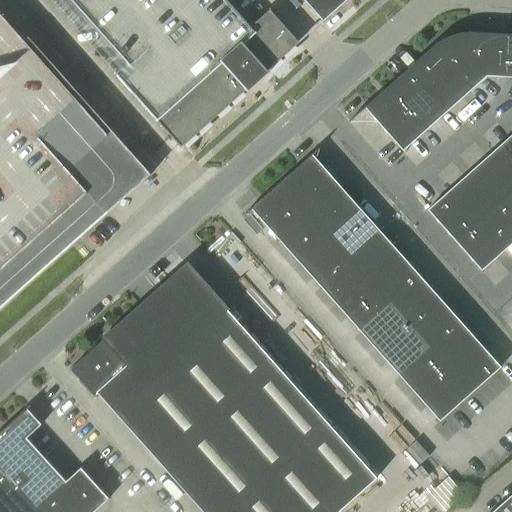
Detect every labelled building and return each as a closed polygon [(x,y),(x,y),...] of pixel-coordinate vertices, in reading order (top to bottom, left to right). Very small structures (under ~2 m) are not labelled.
[(68,0),(127,66),(115,77),(180,149),(298,44),(269,11),(249,28),(228,5),(233,0),(301,0),(321,22),(320,23),(321,24),(347,0),(68,0)] [(0,309),(79,239),(150,176),(27,38),(23,42),(0,16),(0,309)] [(503,79),(505,42),(491,41),(491,35),(471,34),(466,34),(460,35),(454,36),(450,38),(444,40),(439,43),(435,46),(432,49),(470,92),(486,78),(503,79)] [(511,42),(505,42),(503,79),(511,79),(511,42)] [(424,63),(413,73),(447,112),(470,92),(432,49),(420,59),(424,63)] [(398,79),(387,89),(425,132),(447,112),(413,73),(402,83),(398,79)] [(387,89),(364,109),(402,152),(425,132),(387,89)] [(511,170),(511,135),(494,151),(511,170)] [(511,189),(511,170),(494,151),(472,171),(499,201),(511,189)] [(499,368),(311,156),(250,210),(438,422),(499,368)] [(499,201),(472,171),(450,191),(477,221),(499,201)] [(511,189),(499,201),(511,215),(511,189)] [(477,221),(450,191),(427,211),(454,242),(477,221)] [(511,244),(511,215),(499,201),(477,221),(504,252),(511,244)] [(504,252),(477,221),(454,242),(481,272),(504,252)] [(101,339),(102,341),(70,370),(94,397),(97,395),(201,511),(338,511),(376,479),(226,311),(228,309),(187,263),(101,339)] [(41,426),(26,409),(0,432),(0,511),(93,511),(108,499),(80,469),(65,483),(26,439),(41,426)] [(438,511),(444,511),(463,495),(447,478),(425,497),(438,511)] [(511,511),(511,493),(490,511),(511,511)]
